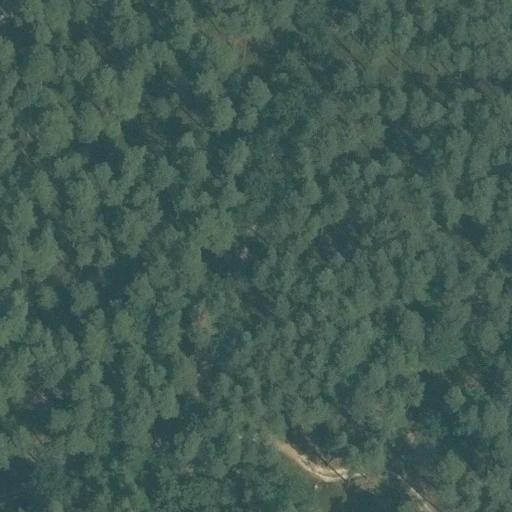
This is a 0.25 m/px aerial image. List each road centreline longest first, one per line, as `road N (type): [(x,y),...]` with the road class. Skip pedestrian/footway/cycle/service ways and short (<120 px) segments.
road 1 (track): [(342,0),(205,442),(182,450)]
road 2 (track): [(398,511),(368,485),(208,429)]
road 3 (track): [(152,0),(0,36)]
